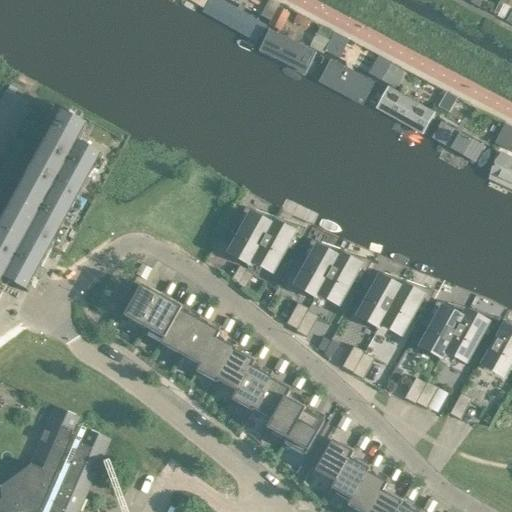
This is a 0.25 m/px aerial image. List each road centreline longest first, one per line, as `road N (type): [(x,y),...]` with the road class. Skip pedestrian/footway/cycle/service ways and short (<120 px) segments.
road 1 (residential): [(477,511),(439,487),(348,394),(232,297),(153,246),(130,241),(65,291),(61,310)]
road 2 (residential): [(262,490),(82,351),(61,310)]
